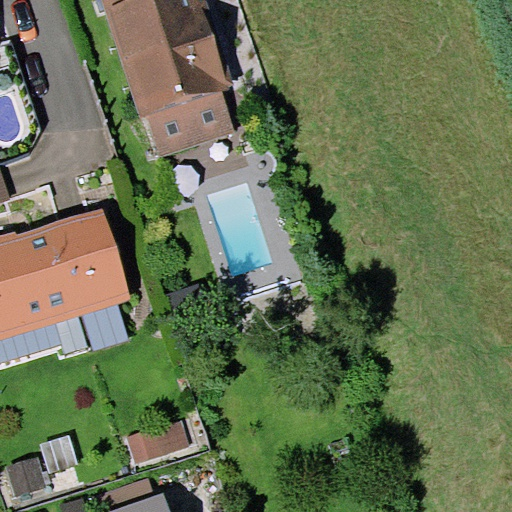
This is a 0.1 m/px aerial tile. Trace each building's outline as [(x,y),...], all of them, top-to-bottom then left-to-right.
[(108,0),(148,121),(150,121),(221,98),(223,97),(220,89),(225,87),(202,15),(197,17),(191,0),(108,0)] [(221,98),(150,121),(161,155),(232,131),(221,98)] [(0,337),(54,322),(77,315),(81,314),(117,303),(94,225),(72,231),(0,252),(0,337)] [(128,341),(117,303),(81,314),(93,352),(128,341)] [(87,351),(77,315),(54,322),(61,345),(65,358),(87,351)] [(0,362),(61,345),(54,322),(0,337),(0,362)] [(96,496),(101,511),(140,511),(159,506),(150,478),(96,496)]
